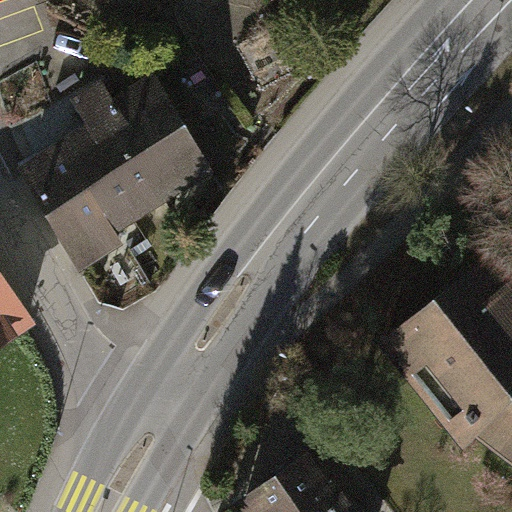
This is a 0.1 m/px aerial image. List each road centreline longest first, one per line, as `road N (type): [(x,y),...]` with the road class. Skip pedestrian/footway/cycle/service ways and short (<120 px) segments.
road 1 (tertiary): [(135,456),(283,234),(485,0)]
road 2 (residential): [(0,189),(135,456)]
